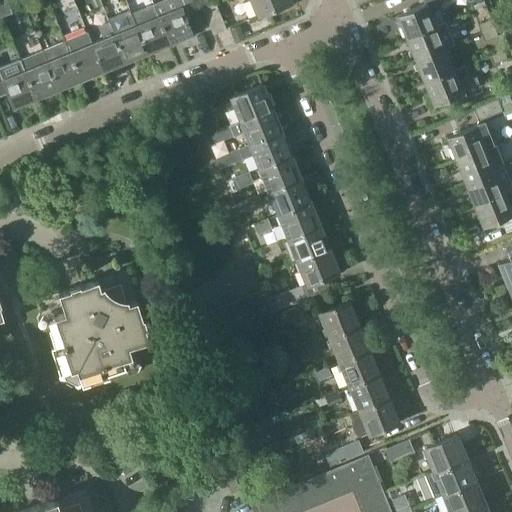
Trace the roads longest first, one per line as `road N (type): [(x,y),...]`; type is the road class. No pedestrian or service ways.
road 1 (residential): [(493,387),(468,397),(432,386),(290,42)]
road 2 (residential): [(493,387),(341,17)]
road 3 (residential): [(0,161),(290,42)]
road 4 (residential): [(124,511),(111,480),(0,458)]
road 5 (residential): [(131,277),(82,249),(0,221)]
